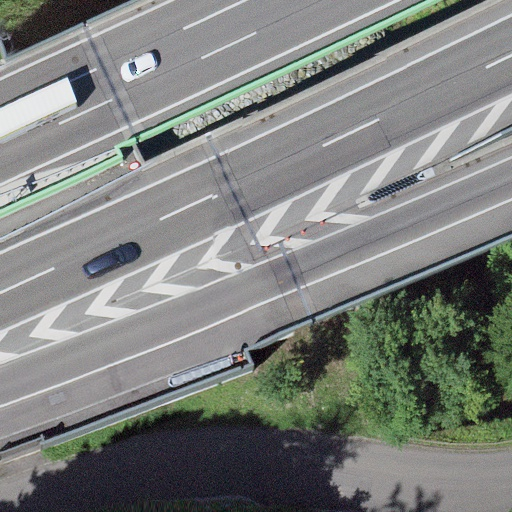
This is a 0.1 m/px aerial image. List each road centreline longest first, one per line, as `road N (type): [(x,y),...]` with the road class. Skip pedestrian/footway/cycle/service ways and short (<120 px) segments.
road 1 (motorway): [(0,297),(511,58)]
road 2 (motorway): [(0,394),(511,187)]
road 3 (unclassified): [(10,511),(66,485),(208,461),(435,480),(511,468)]
road 4 (motorway): [(294,0),(0,136)]
